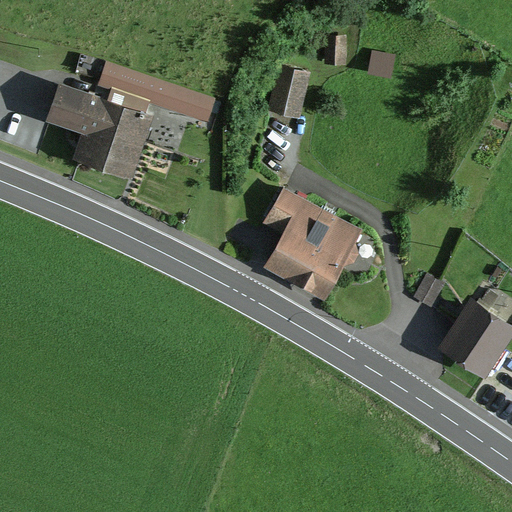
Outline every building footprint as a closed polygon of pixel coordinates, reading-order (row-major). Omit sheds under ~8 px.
[(374,48),(371,73),(395,76),(398,52),(374,48)] [(302,118),(314,69),(282,61),(270,110),(302,118)] [(160,113),(65,80),(53,115),(92,128),(84,152),(140,172),(160,113)] [(328,210),(288,188),(269,224),(292,236),(278,260),(331,289),(364,229),(328,210)] [(427,274),(418,298),(436,304),(445,280),(427,274)] [(511,330),(511,325),(474,299),(441,346),(481,374),(511,330)]
